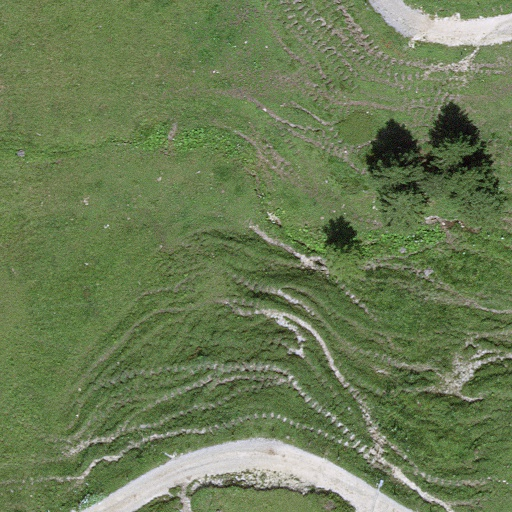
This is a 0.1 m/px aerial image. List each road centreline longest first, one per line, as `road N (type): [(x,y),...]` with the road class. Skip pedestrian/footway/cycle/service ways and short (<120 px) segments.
road 1 (track): [(115,511),(184,470),(235,456),(328,475),(393,511)]
road 2 (track): [(388,0),(409,20),(441,30),(511,24)]
